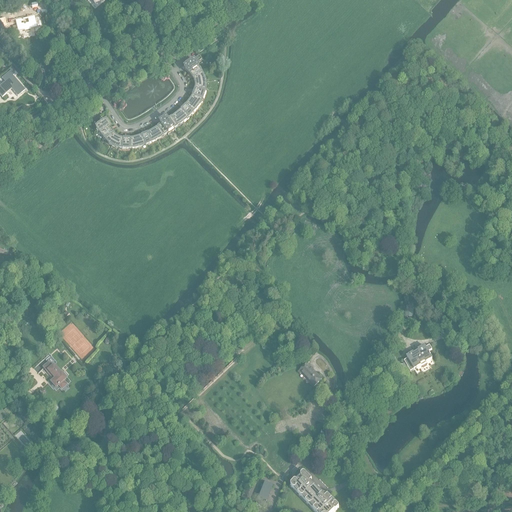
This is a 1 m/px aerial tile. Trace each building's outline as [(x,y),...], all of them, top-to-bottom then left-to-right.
[(46,7),(39,9),(42,20),(43,20),(47,19),(48,19),(46,7)] [(16,21),(16,22),(16,24),(17,27),(13,28),(14,33),(25,30),(25,32),(25,33),(30,32),(30,31),(31,31),(31,29),(37,28),(40,27),(40,26),(41,26),(40,22),(39,23),(38,19),(35,20),(35,17),(28,18),(28,19),(23,20),(16,21)] [(16,24),(16,22),(9,24),(8,20),(5,20),(5,19),(1,20),(3,27),(7,26),(16,24)] [(197,63),(201,60),(199,56),(194,60),(192,61),(191,61),(185,65),(185,66),(183,67),(184,69),(186,72),(187,72),(188,74),(189,74),(192,78),(197,74),(199,76),(202,73),(202,72),(198,67),(199,67),(197,65),(198,65),(197,63)] [(5,82),(0,86),(0,94),(2,97),(11,89),(18,96),(25,90),(13,76),(14,75),(10,71),(2,78),(5,82)] [(195,84),(206,82),(205,78),(202,73),(199,76),(197,74),(192,78),(192,79),(193,78),(194,80),(193,80),(194,82),(195,84)] [(198,91),(205,92),(206,86),(206,82),(195,84),(195,86),(195,88),(195,90),(194,90),(194,91),(197,93),(198,91)] [(205,92),(198,91),(197,93),(194,91),(193,94),(196,95),(195,99),(197,102),(200,104),(203,100),(205,92)] [(195,99),(196,95),(193,94),(192,96),(192,97),(190,100),(188,102),(197,109),(198,107),(201,104),(200,104),(197,102),(195,99)] [(196,111),(197,109),(188,102),(186,105),(185,106),(185,105),(183,108),(192,117),(192,116),(192,115),(193,114),(193,113),(195,111),(196,111)] [(191,117),(192,117),(183,108),(181,110),(180,112),(180,111),(177,114),(176,114),(183,123),(186,120),(189,118),(191,116),(191,117)] [(180,126),(183,123),(176,114),(174,116),(172,117),(173,117),(171,118),(168,120),(169,122),(170,122),(174,129),(178,127),(180,126)] [(169,122),(168,120),(166,117),(159,122),(161,125),(162,127),(167,135),(168,136),(175,130),(174,129),(170,122),(169,122)] [(113,132),(110,129),(110,128),(111,128),(109,126),(107,122),(106,120),(104,122),(103,121),(97,126),(95,128),(96,130),(98,133),(99,133),(100,135),(104,140),(105,140),(109,138),(107,136),(113,132)] [(162,127),(161,125),(160,125),(157,127),(158,128),(156,129),(156,128),(154,130),(152,131),(158,140),(162,138),(161,138),(164,136),(164,137),(167,135),(162,127)] [(154,143),(158,140),(152,131),(148,133),(147,134),(147,133),(144,135),(149,146),(150,146),(149,145),(151,144),(154,142),(154,143)] [(112,147),(118,138),(116,137),(115,136),(114,134),(114,135),(113,133),(113,132),(107,136),(109,138),(105,140),(108,144),(108,145),(112,147)] [(148,147),(149,146),(144,135),(141,136),(140,137),(139,137),(137,138),(140,148),(142,148),(142,147),(145,146),(148,145),(148,147)] [(125,139),(123,139),(122,139),(121,139),(119,138),(118,138),(112,147),(115,149),(116,149),(122,150),(123,143),(125,143),(125,139)] [(135,150),(140,148),(137,138),(135,138),(133,139),(131,139),(129,139),(128,139),(128,143),(132,143),(134,146),(135,150)] [(128,143),(128,139),(125,139),(125,143),(123,143),(122,150),(129,150),(134,150),(135,150),(134,146),(132,143),(128,143)] [(0,253),(7,256),(9,252),(0,248),(0,253)] [(47,293),(45,291),(41,286),(37,290),(41,295),(42,294),(43,296),(47,293)] [(405,316),(413,317),(414,310),(406,309),(405,316)] [(430,360),(432,359),(428,352),(432,350),(430,346),(426,348),(425,347),(418,350),(416,350),(416,349),(413,350),(414,351),(413,353),(407,357),(408,359),(404,361),(405,363),(401,365),(403,368),(407,366),(411,372),(416,369),(417,370),(422,367),(422,368),(423,368),(426,366),(427,365),(426,364),(431,361),(430,360)] [(240,355),(241,357),(249,349),(247,347),(240,355)] [(308,361),(313,356),(308,351),(303,356),(308,361)] [(61,374),(53,366),(53,365),(52,367),(49,364),(44,368),(54,380),(51,382),(56,387),(59,385),(62,389),(66,385),(63,381),(66,379),(65,378),(67,376),(64,373),(62,374),(61,374)] [(321,379),(314,372),(307,364),(299,372),(301,374),(302,373),(314,385),(313,387),(321,379)] [(311,482),(312,480),(305,473),(303,473),(301,475),(301,477),(297,481),(295,481),(291,485),(291,486),(316,511),(333,511),(335,510),(336,510),(339,508),(339,506),(328,495),(326,497),(318,489),(320,487),(318,485),(316,487),(311,482)] [(255,505),(265,509),(268,502),(267,501),(273,486),(264,482),(263,486),(261,485),(260,487),(262,488),(255,505)] [(246,501),(249,493),(244,491),(241,499),(245,501),(243,506),(248,508),(250,503),(246,501)]
